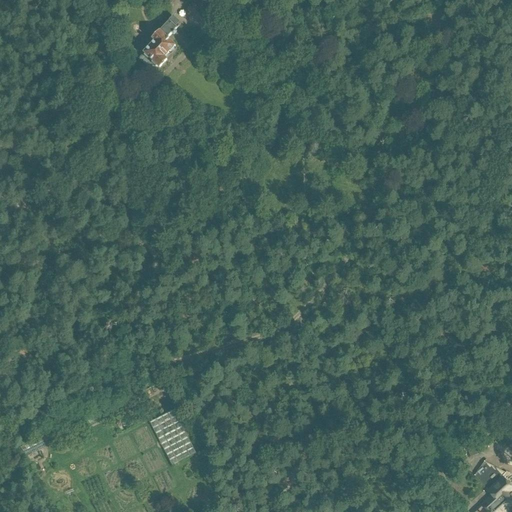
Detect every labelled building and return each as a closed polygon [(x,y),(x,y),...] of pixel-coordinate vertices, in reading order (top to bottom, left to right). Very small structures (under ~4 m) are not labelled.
[(196,0),(186,10),(201,24),(210,14),(196,0)] [(140,50),(137,54),(141,57),(139,59),(153,73),(160,69),(168,60),(166,58),(176,46),(168,39),(172,35),(174,37),(178,33),(175,31),(177,29),(176,28),(180,23),(174,17),(161,32),(160,31),(152,40),(154,42),(146,50),(140,50)] [(137,403),(143,396),(138,389),(115,400),(116,403),(120,405),(121,405),(122,407),(131,403),(134,405),(137,403)] [(150,422),(172,466),(196,454),(174,410),(150,422)] [(25,458),(46,448),(41,438),(20,448),(25,458)] [(503,511),(507,509),(508,511),(511,507),(511,486),(503,477),(504,473),(484,462),(474,476),(489,489),(487,491),(491,496),(475,511),(503,511)]
